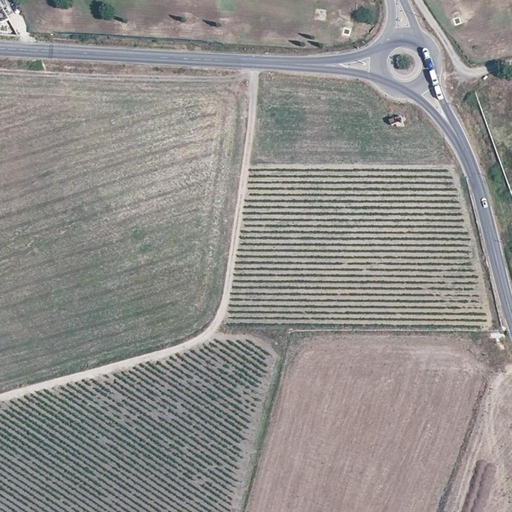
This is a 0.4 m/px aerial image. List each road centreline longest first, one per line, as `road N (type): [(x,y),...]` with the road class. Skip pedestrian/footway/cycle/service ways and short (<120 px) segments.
road 1 (track): [(257,61),(226,293),(211,328),(159,353),(0,397)]
road 2 (tertiary): [(322,64),(0,47)]
road 3 (tertiary): [(511,322),(479,189),(451,126)]
road 4 (unclassified): [(417,0),(463,70),(511,62)]
